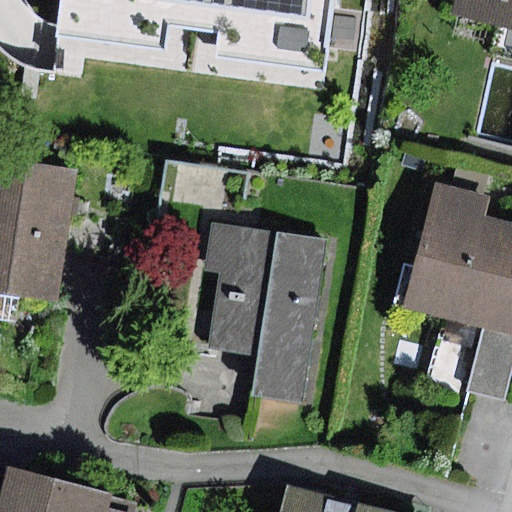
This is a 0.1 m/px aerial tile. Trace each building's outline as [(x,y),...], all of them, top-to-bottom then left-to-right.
[(328,0),(61,0),(58,20),(316,66),(328,0)] [(511,0),(456,0),(453,16),(511,30),(511,0)] [(77,172),(0,160),(0,294),(18,297),(58,303),(77,172)] [(490,197),(434,183),(402,309),(484,329),(511,336),(511,224),(485,218),(490,197)] [(339,241),(211,221),(195,320),(209,349),(261,357),(254,399),(312,408),(339,241)] [(18,297),(0,294),(0,321),(15,323),(18,297)] [(511,381),(511,336),(484,329),(468,391),(507,401),(511,381)] [(113,493),(8,467),(0,498),(0,511),(118,511),(109,509),(113,493)]
